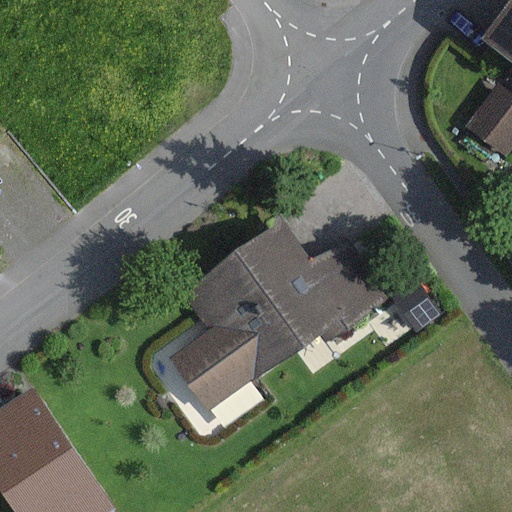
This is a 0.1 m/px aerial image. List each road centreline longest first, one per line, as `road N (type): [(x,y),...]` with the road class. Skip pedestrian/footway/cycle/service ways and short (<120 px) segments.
road 1 (residential): [(326,73),(0,321)]
road 2 (residential): [(326,73),(511,316)]
